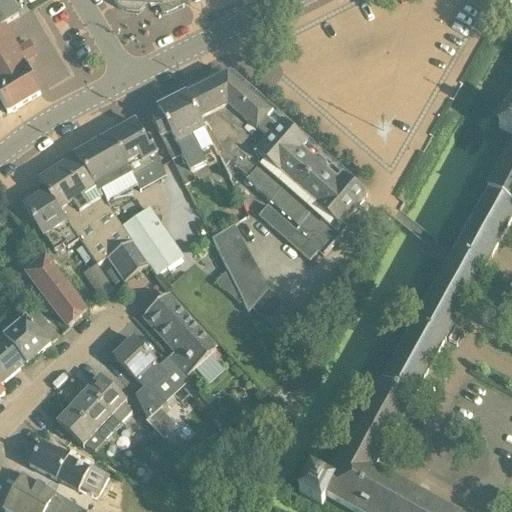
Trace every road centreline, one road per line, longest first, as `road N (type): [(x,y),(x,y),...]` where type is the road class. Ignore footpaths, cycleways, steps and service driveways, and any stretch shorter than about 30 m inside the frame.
road 1 (residential): [(381,188),(219,36)]
road 2 (residential): [(127,311),(0,429)]
road 3 (residential): [(0,156),(129,79)]
